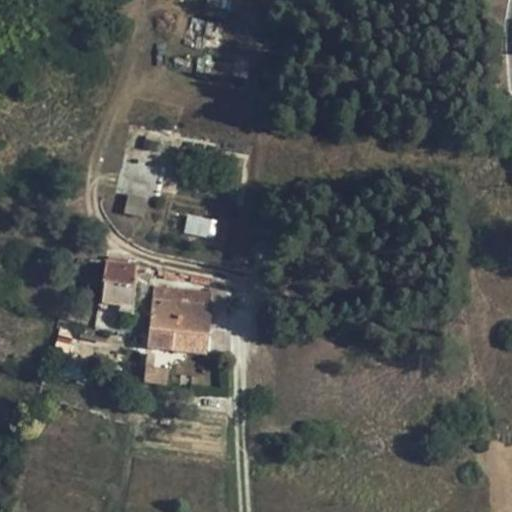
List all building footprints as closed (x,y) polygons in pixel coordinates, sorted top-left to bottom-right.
[(108,265),(106,265),(104,284),(101,305),(118,308),(133,310),(135,289),(137,268),(128,267),(108,265)] [(212,293),(154,287),(153,300),(152,300),(149,333),(147,349),(172,352),(174,334),(208,337),(211,307),(210,307),(212,293)] [(133,310),(118,308),(118,314),(133,316),(133,310)] [(117,329),(109,328),(108,336),(116,337),(117,329)] [(208,337),(174,334),(172,352),(207,356),(208,337)] [(155,356),(146,355),(145,370),(153,370),(155,356)] [(153,370),(145,370),(144,384),(165,387),(166,372),(153,370)]
